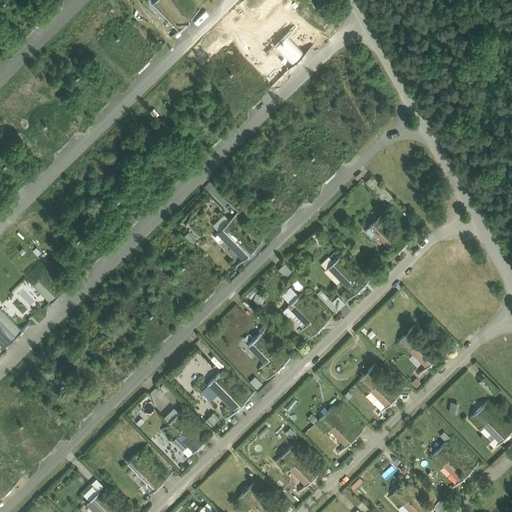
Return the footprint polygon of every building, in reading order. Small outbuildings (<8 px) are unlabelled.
[(37,23),(14,0),(6,0),(0,6),(26,33),(37,23)] [(191,18),(172,0),(156,0),(154,2),(180,29),(191,18)] [(150,58),(124,31),(113,42),(139,68),(150,58)] [(304,54),(287,36),(276,46),(293,64),(304,54)] [(264,93),(238,66),(227,77),(253,104),(264,93)] [(110,97),(84,71),(73,81),(99,108),(110,97)] [(223,133),(197,106),(187,117),(212,143),(223,133)] [(70,137),(52,119),(41,129),(59,147),(70,137)] [(183,172),(157,145),(146,156),(172,183),(183,172)] [(337,168),(320,150),(309,160),(326,178),(337,168)] [(29,176),(12,158),(1,169),(18,187),(29,176)] [(367,180),(387,201),(393,196),(373,175),(367,180)] [(297,207),(279,189),(268,200),(286,218),(297,207)] [(125,194),(114,204),(132,222),(143,212),(125,194)] [(407,242),(381,215),(370,226),(396,253),(407,242)] [(256,247),(230,220),(219,231),(245,257),(256,247)] [(191,229),(185,232),(190,242),(196,238),(191,229)] [(102,251),(85,233),(74,244),(91,262),(102,251)] [(366,281),(340,255),(330,265),(356,292),(366,281)] [(216,286),(190,260),(179,270),(205,297),(216,286)] [(284,262),(277,268),(285,276),(292,270),(284,262)] [(62,291),(44,273),(33,283),(51,301),(62,291)] [(298,277),(292,280),(297,288),(302,285),(298,277)] [(290,285),(281,293),(289,301),(298,293),(290,285)] [(255,286),(248,293),(251,296),(258,289),(255,286)] [(326,320),(300,294),(289,305),(307,323),(299,331),(306,339),(326,320)] [(22,330),(0,308),(0,329),(11,341),(22,330)] [(158,308),(147,319),(164,336),(175,326),(158,308)] [(438,355),(412,328),(401,339),(427,366),(438,355)] [(286,360),(260,333),(249,344),(266,361),(257,370),(267,379),(286,360)] [(135,365),(118,347),(107,358),(124,376),(135,365)] [(398,394),(372,367),(361,378),(387,405),(398,394)] [(246,399),(220,373),(209,383),(235,410),(246,399)] [(257,387),(262,382),(255,375),(250,379),(257,387)] [(95,405),(69,378),(58,389),(84,415),(95,405)] [(448,410),(457,412),(459,402),(451,400),(448,410)] [(511,430),(486,403),(475,414),(492,431),(487,436),(496,445),(511,430)] [(358,433),(332,407),(321,417),(347,444),(358,433)] [(206,439),(180,412),(169,423),(195,449),(206,439)] [(54,444),(28,418),(17,428),(43,455),(54,444)] [(471,469),(445,442),(434,453),(460,480),(471,469)] [(318,473),(292,446),(281,457),(307,483),(318,473)] [(165,478),(139,451),(129,462),(155,489),(165,478)] [(14,484),(0,469),(0,491),(3,494),(14,484)] [(88,499),(103,485),(98,478),(82,492),(88,499)] [(427,511),(431,508),(405,482),(394,492),(413,511),(427,511)] [(277,511),(252,485),(241,496),(256,511),(277,511)] [(120,511),(99,491),(88,501),(98,511),(120,511)] [(207,501),(201,508),(204,511),(211,511),(215,508),(207,501)]
